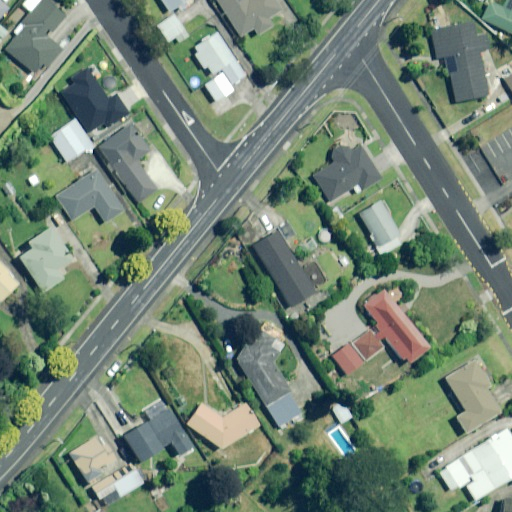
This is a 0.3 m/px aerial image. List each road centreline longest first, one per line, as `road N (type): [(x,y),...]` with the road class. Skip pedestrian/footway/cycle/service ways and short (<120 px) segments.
road 1 (tertiary): [(0,461),(231,181)]
road 2 (residential): [(511,298),(348,35)]
road 3 (residential): [(100,0),(231,181)]
road 4 (tertiary): [(231,181),(348,35)]
